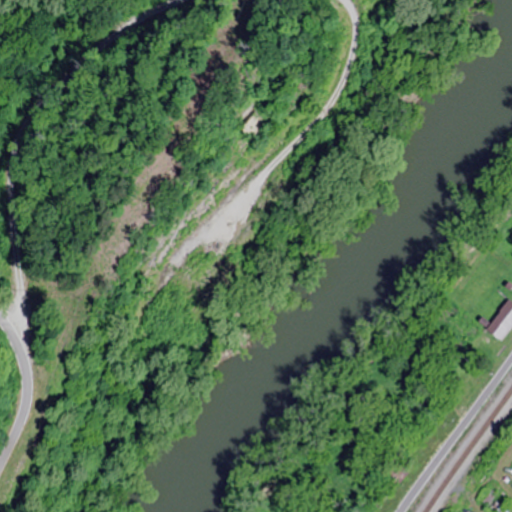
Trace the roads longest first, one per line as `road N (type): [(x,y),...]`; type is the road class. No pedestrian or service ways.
road 1 (tertiary): [(402,511),(511,360)]
road 2 (tertiary): [(0,471),(27,397),(23,364),(0,321)]
